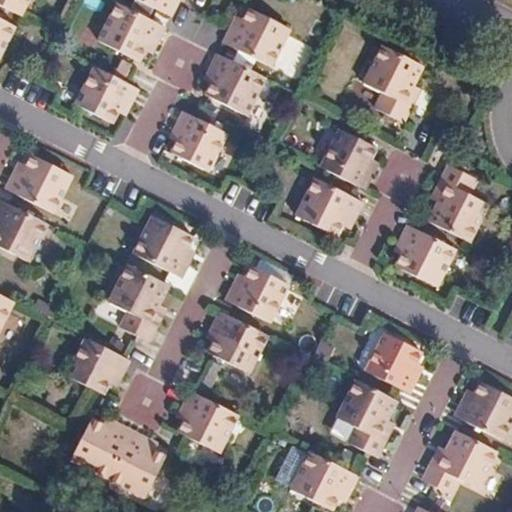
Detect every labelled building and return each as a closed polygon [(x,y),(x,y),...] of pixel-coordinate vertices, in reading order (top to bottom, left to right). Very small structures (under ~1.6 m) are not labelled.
[(0,0),(0,3),(20,13),(26,0),(0,0)] [(144,0),(169,11),(174,0),(144,0)] [(161,25),(114,1),(96,37),(136,58),(142,47),(148,35),(155,39),(161,25)] [(240,32),(233,29),(225,43),(272,68),(292,31),(252,10),(246,21),(240,32)] [(238,17),(233,29),(240,32),(246,21),(238,17)] [(0,51),(13,27),(0,20),(0,51)] [(148,35),(142,47),(149,52),(155,39),(148,35)] [(404,103),(414,85),(423,66),(382,46),(363,84),(381,94),(375,108),(404,123),(412,106),(404,103)] [(249,114),(267,79),(219,54),(211,69),(218,73),(213,85),(208,94),(249,114)] [(137,88),(92,65),(74,102),(112,121),(118,109),(124,96),(132,100),(137,88)] [(218,73),(211,69),(205,80),(213,85),(218,73)] [(421,89),(414,85),(404,103),(412,106),(421,89)] [(124,96),(118,109),(124,113),(132,100),(124,96)] [(191,133),(185,146),(179,157),(218,176),(236,139),(191,116),(184,130),(191,133)] [(337,128),(318,165),(362,189),(369,176),(363,172),(369,158),(374,148),(337,128)] [(178,141),(185,146),(191,133),(184,130),(178,141)] [(28,155),(23,165),(18,176),(10,173),(3,187),(50,211),(68,175),(28,155)] [(376,162),(369,158),(363,172),(369,176),(376,162)] [(18,176),(23,165),(15,161),(10,173),(18,176)] [(440,203),(429,223),(470,243),(490,203),(472,193),(479,181),(450,166),(442,182),(449,186),(440,203)] [(342,215),(351,218),(358,203),(311,179),(293,216),(332,236),(337,226),(342,215)] [(433,199),(440,203),(449,186),(442,182),(433,199)] [(45,223),(0,198),(0,244),(27,258),(45,223)] [(344,231),(351,218),(342,215),(337,226),(344,231)] [(179,278),(186,263),(179,259),(185,248),(189,239),(150,219),(132,254),(179,278)] [(404,246),(399,257),(394,267),(434,286),(451,250),(404,226),(396,242),(404,246)] [(391,253),(399,257),(404,246),(396,242),(391,253)] [(179,259),(186,263),(193,253),(185,248),(179,259)] [(166,284),(125,264),(106,302),(125,311),(118,325),(147,340),(156,324),(148,320),(157,303),(166,284)] [(250,269),(245,280),(238,292),(232,289),(225,302),(270,324),(288,288),(250,269)] [(238,292),(245,280),(239,277),(232,289),(238,292)] [(0,323),(13,300),(0,294),(0,323)] [(148,320),(156,324),(164,307),(157,303),(148,320)] [(267,336),(219,312),(212,327),(220,331),(213,343),(208,353),(248,373),(267,336)] [(220,331),(212,327),(205,338),(213,343),(220,331)] [(409,394),(415,381),(408,377),(415,364),(420,354),(382,334),(364,371),(409,394)] [(125,358),(83,337),(64,374),(91,388),(103,395),(108,383),(114,370),(121,374),(128,361),(125,358)] [(408,377),(415,381),(423,368),(415,364),(408,377)] [(116,386),(121,374),(114,370),(108,383),(116,386)] [(396,402),(356,381),(337,421),(354,430),(348,443),(376,458),(384,443),(378,438),(387,420),(396,402)] [(469,406),(461,402),(454,417),(501,440),(511,420),(511,401),(479,385),(475,394),(469,406)] [(468,390),(461,402),(469,406),(475,394),(468,390)] [(178,433),(186,437),(218,453),(237,415),(192,393),(189,392),(182,407),(189,412),(183,422),(178,433)] [(176,418),(183,422),(189,412),(182,407),(176,418)] [(111,428),(115,420),(104,414),(99,423),(111,428)] [(69,458),(106,477),(131,428),(115,420),(111,428),(99,423),(90,418),(69,458)] [(378,438),(384,443),(394,424),(387,420),(378,438)] [(131,428),(106,477),(143,496),(164,456),(153,449),(141,444),(145,435),(131,428)] [(496,453),(455,432),(446,451),(438,468),(430,465),(422,480),(434,486),(451,495),(458,481),(477,490),(496,453)] [(157,442),(145,435),(141,444),(153,449),(157,442)] [(438,468),(446,451),(438,447),(430,465),(438,468)] [(325,507),(327,508),(334,497),(341,501),(349,485),(353,475),(305,451),(287,488),(325,507)]
